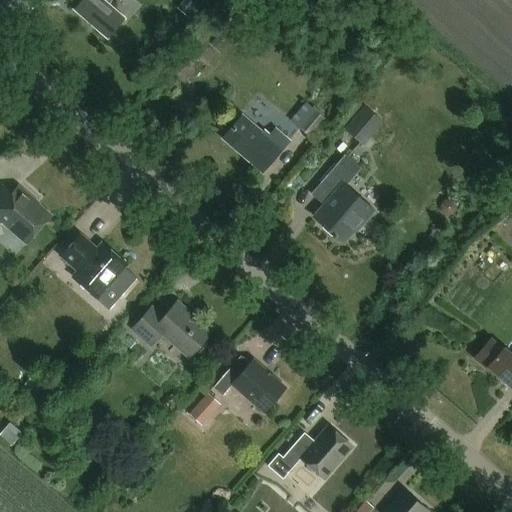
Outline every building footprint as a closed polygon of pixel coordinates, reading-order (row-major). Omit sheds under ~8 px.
[(104,38),(121,18),(100,0),(70,0),(75,5),(71,9),(104,38)] [(308,135),(323,119),(306,103),(290,120),(308,135)] [(363,106),(343,128),(358,141),(378,119),(363,106)] [(271,124),(261,115),(253,125),(244,117),(224,138),(263,173),(291,142),(275,129),(270,134),(265,130),(271,124)] [(346,153),(311,192),(324,203),(313,214),(344,242),(372,210),(346,186),(362,168),(346,153)] [(0,185),(0,218),(27,241),(48,217),(28,199),(30,197),(17,185),(10,193),(0,185)] [(78,234),(58,256),(75,270),(70,276),(95,298),(125,264),(100,242),(94,248),(78,234)] [(150,306),(131,328),(150,345),(161,333),(188,356),(210,332),(189,313),(190,312),(176,300),(162,316),(150,306)] [(490,341),(473,361),(486,371),(487,369),(510,389),(511,386),(511,356),(511,357),(502,350),(502,351),(490,341)] [(228,368),(213,386),(222,394),(232,383),(264,410),(285,386),(252,358),(238,375),(228,368)] [(202,425),(221,404),(208,393),(189,414),(202,425)] [(283,478),(295,464),(302,456),(325,477),(354,444),(330,424),(329,422),(313,440),(304,432),(283,457),(278,453),(268,465),(283,478)] [(425,511),(428,509),(404,488),(383,511),(378,511),(373,507),(368,511),(425,511)]
